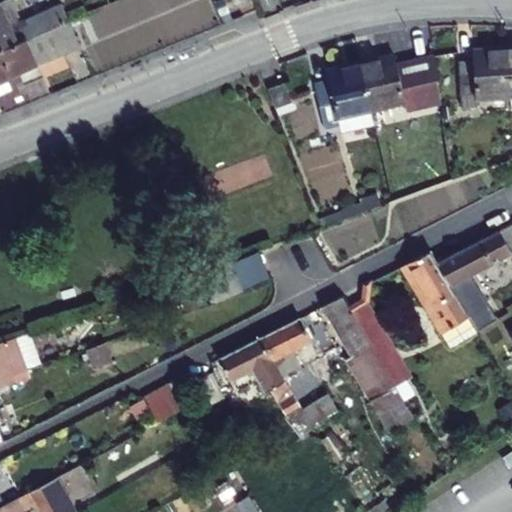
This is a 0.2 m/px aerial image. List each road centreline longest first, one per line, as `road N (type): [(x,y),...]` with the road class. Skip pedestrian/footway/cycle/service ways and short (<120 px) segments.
road 1 (residential): [(0,448),(511,194)]
road 2 (residential): [(0,144),(346,14),(435,1),(511,4)]
